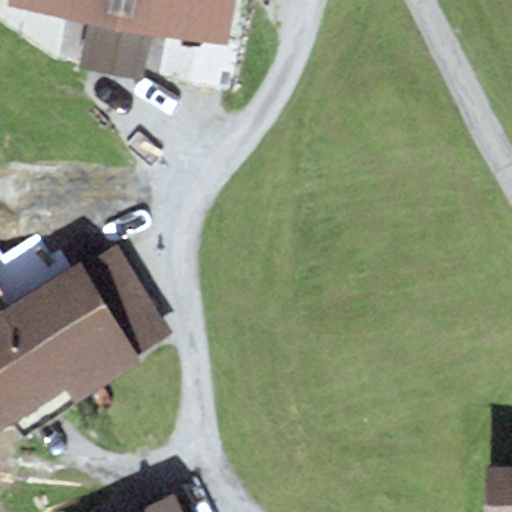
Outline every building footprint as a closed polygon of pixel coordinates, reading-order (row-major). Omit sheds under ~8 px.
[(6,0),(5,6),(85,20),(152,32),(226,45),(234,0),(6,0)] [(152,32),(85,20),(77,66),(144,78),(152,32)] [(117,245),(82,266),(137,356),(172,334),(117,245)] [(80,263),(0,311),(0,427),(65,388),(75,404),(142,363),(137,356),(82,266),(80,263)] [(511,511),(511,466),(485,466),(484,511),(511,511)] [(183,511),(173,493),(137,511),(183,511)]
